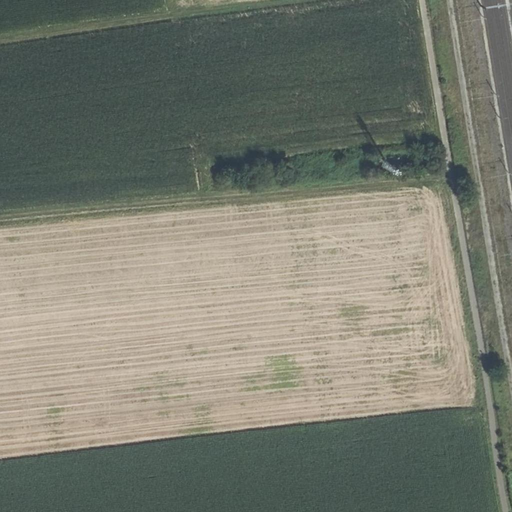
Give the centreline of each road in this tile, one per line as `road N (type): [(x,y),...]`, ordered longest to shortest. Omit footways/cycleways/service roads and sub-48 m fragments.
road 1 (track): [(450,173),(0,213)]
road 2 (track): [(322,0),(0,39)]
